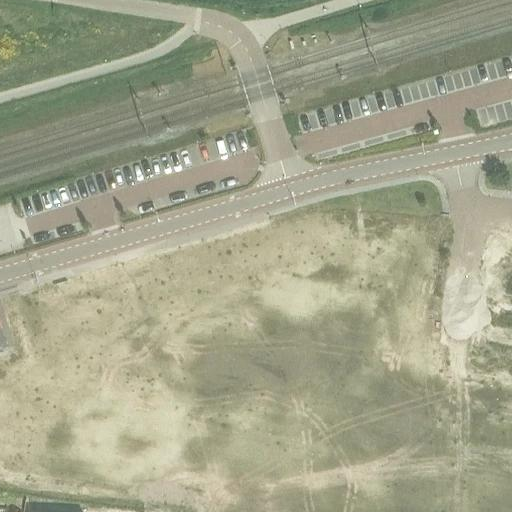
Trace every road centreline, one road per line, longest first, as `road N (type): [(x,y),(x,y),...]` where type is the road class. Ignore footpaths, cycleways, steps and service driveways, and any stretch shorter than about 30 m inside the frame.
road 1 (unclassified): [(288,191),(241,35),(205,19),(70,0)]
road 2 (secondary): [(0,274),(288,191)]
road 3 (secondary): [(511,141),(288,191)]
